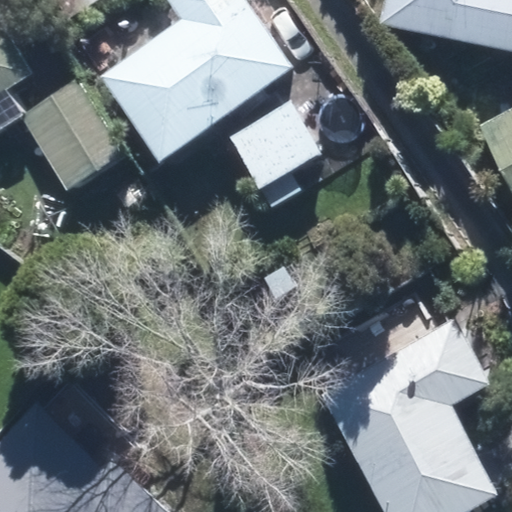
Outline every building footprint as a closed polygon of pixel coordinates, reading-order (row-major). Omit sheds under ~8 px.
[(28,87),(53,72),(8,0),(0,0),(0,137),(37,114),(42,111),(28,87)] [(79,0),(88,13),(107,0),(79,0)] [(110,75),(172,161),(304,64),(257,0),(180,0),(192,16),(110,75)] [(511,0),(403,0),(399,23),(511,44),(511,0)] [(95,80),(42,111),(37,114),(82,189),(86,186),(108,220),(148,196),(126,162),(140,153),(95,80)] [(233,135),(273,206),(302,189),(292,171),(325,151),(295,100),(233,135)] [(511,115),(495,125),(511,156),(511,115)] [(325,397),(395,511),(473,511),(510,490),(458,406),(494,383),(453,318),(325,397)] [(0,511),(170,511),(44,398),(0,445),(0,511)]
